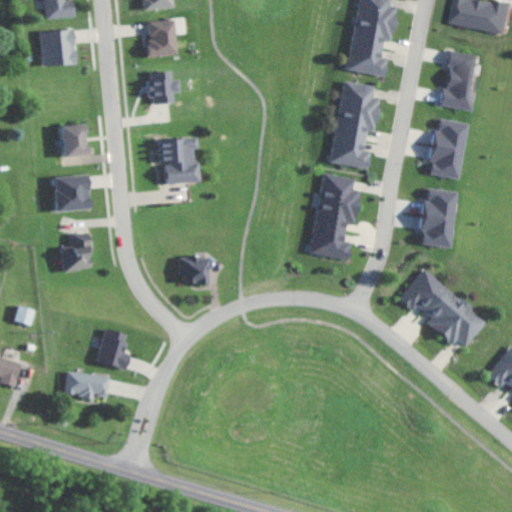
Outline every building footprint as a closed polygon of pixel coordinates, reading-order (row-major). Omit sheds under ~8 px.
[(46,0),(47,18),(78,17),(78,1),(68,1),(67,0),(46,0)] [(176,8),(175,0),(141,0),(142,9),(176,8)] [(354,0),(351,17),(391,25),(395,8),(386,6),(386,0),(354,0)] [(482,1),(477,0),(453,0),(450,24),(477,29),(482,1)] [(482,1),(492,3),(492,0),(497,0),(511,3),(505,34),(477,29),(482,1)] [(346,43),(351,17),(391,25),(388,39),(379,38),(376,49),(346,43)] [(178,20),(148,22),(150,57),(180,55),(178,20)] [(43,32),(46,64),(78,62),(75,30),(43,32)] [(346,43),(341,71),(380,79),(384,61),(375,59),(376,49),(346,43)] [(443,78),(445,69),(442,68),(445,50),(477,56),(471,84),(443,78)] [(173,70),(151,73),(152,80),(147,81),(149,98),(155,97),(156,104),(176,102),(175,92),(182,91),(181,80),(174,81),(173,70)] [(443,78),(441,88),(438,88),(434,105),(466,111),(471,84),(443,78)] [(339,81),(334,108),(374,116),(377,98),(368,97),(370,87),(339,81)] [(329,134),(334,108),(374,116),(371,130),(361,129),(359,140),(329,134)] [(426,145),(460,151),(465,123),(436,117),(433,129),(429,128),(426,145)] [(69,158),(93,154),(89,124),(65,127),(69,158)] [(329,134),(323,162),(362,170),(366,152),(357,150),(359,140),(329,134)] [(203,182),(202,163),(196,163),(196,149),(200,149),(199,137),(161,139),(163,163),(164,163),(165,184),(203,182)] [(426,145),(460,151),(454,179),(425,173),(427,162),(423,161),(426,145)] [(322,172),(317,199),(357,207),(360,189),(351,187),(353,178),(322,172)] [(58,176),(60,211),(94,209),(92,175),(58,176)] [(415,213),(449,218),(453,190),(423,185),(421,197),(417,196),(415,213)] [(312,225),(317,199),(357,207),(354,221),(344,219),(342,231),(312,225)] [(415,213),(449,218),(445,246),(415,242),(417,230),(413,230),(415,213)] [(312,225),(306,253),(346,261),(349,242),(340,241),(342,231),(312,225)] [(70,246),(62,247),(66,272),(96,267),(91,234),(69,237),(70,246)] [(177,257),(176,280),(203,281),(203,258),(177,257)] [(443,286),(421,268),(395,298),(409,311),(415,304),(423,310),(443,286)] [(443,286),(463,303),(437,334),(426,325),(432,317),(423,310),(443,286)] [(484,320),(463,303),(437,334),(451,346),(457,339),(464,345),(484,320)] [(31,309),(13,305),(9,320),(27,325),(31,309)] [(100,328),(91,360),(119,368),(123,353),(118,352),(121,342),(118,341),(120,334),(100,328)] [(511,383),(511,345),(509,343),(483,374),(498,386),(504,379),(511,385),(511,383)] [(0,383),(9,386),(16,363),(0,357),(0,383)] [(62,371),(60,391),(76,392),(76,397),(87,398),(87,394),(101,396),(103,375),(62,371)]
